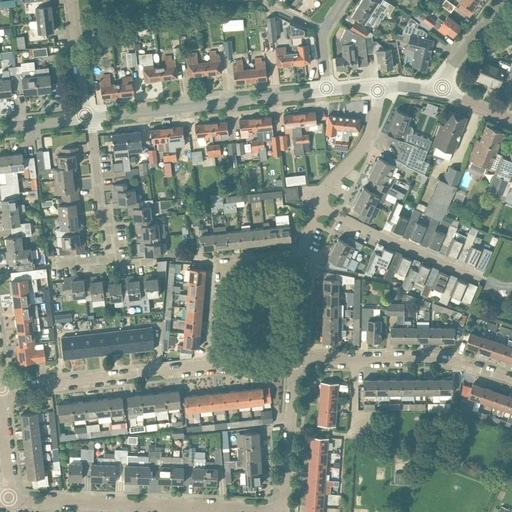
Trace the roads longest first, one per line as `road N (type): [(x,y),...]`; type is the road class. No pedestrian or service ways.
road 1 (residential): [(10,501),(276,506),(294,360)]
road 2 (tertiary): [(88,118),(328,91)]
road 3 (residential): [(0,388),(219,363)]
road 4 (residential): [(294,360),(428,358),(511,379)]
road 5 (residential): [(479,278),(315,206)]
road 6 (residential): [(219,363),(228,269),(299,259)]
road 7 (residential): [(111,260),(88,118)]
road 8 (residential): [(315,206),(366,139),(376,86)]
